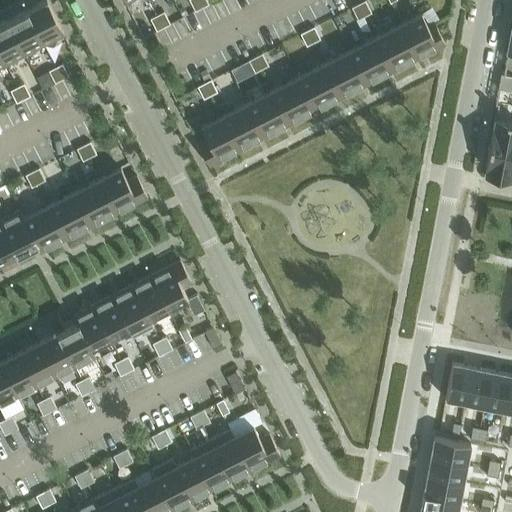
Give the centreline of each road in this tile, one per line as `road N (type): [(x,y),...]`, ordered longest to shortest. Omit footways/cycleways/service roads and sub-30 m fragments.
road 1 (residential): [(86,0),(327,472),(339,485),(391,500)]
road 2 (residential): [(391,500),(485,0)]
